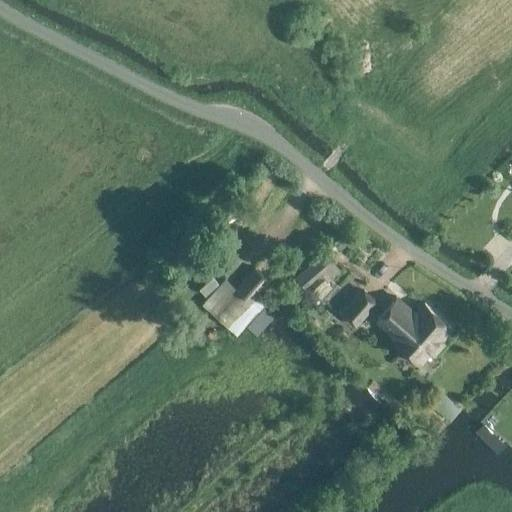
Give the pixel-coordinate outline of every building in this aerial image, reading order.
[(323,253),(295,278),(305,288),(332,264),(323,253)] [(385,274),(400,275),(401,254),(385,253),(385,274)] [(255,266),(234,291),(250,306),(273,282),(255,266)] [(344,313),(355,324),(376,300),(364,290),(344,313)] [(397,296),(377,319),(396,335),(393,338),(420,362),(430,351),(433,354),(444,342),(440,339),(452,326),(425,302),(416,313),(397,296)] [(448,416),(457,406),(442,394),(434,403),(448,416)] [(497,439),(483,426),(476,433),(490,445),(497,439)]
